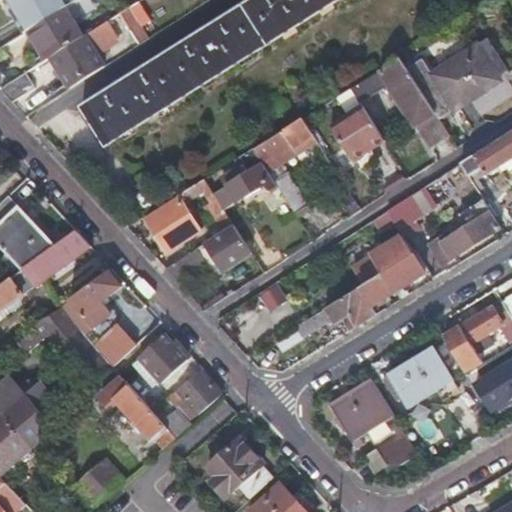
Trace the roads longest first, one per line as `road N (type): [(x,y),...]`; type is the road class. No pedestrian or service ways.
road 1 (residential): [(271,406),(0,114)]
road 2 (residential): [(511,255),(271,406)]
road 3 (residential): [(271,406),(358,505),(378,511)]
road 4 (residential): [(393,511),(511,445)]
